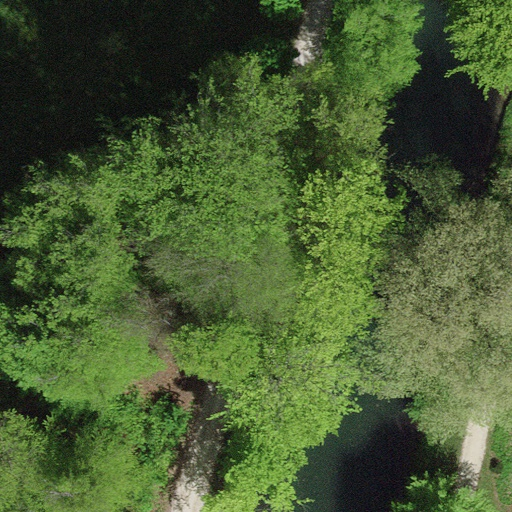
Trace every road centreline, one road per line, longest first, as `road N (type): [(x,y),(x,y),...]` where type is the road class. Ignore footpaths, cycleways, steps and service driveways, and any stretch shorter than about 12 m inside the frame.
road 1 (track): [(174,511),(308,0)]
road 2 (track): [(462,511),(511,258)]
